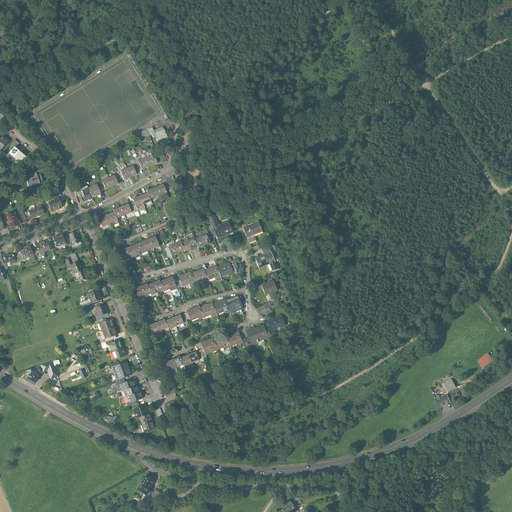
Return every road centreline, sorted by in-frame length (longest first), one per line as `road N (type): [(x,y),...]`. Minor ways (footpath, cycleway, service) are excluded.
road 1 (primary): [(511,378),(392,447),(316,468),(250,471),(129,444),(0,373)]
road 2 (track): [(190,441),(251,425),(366,371),(458,309),(494,274),(511,234)]
road 3 (track): [(185,216),(424,83)]
road 4 (track): [(345,0),(180,119)]
road 5 (track): [(342,254),(325,279),(315,350),(340,363),(395,351)]
road 6 (residential): [(109,286),(231,252),(243,256),(246,288)]
road 7 (track): [(511,213),(424,83)]
road 8 (residential): [(80,216),(168,169),(180,119)]
road 9 (residential): [(80,216),(58,172),(0,114)]
road 10 (residential): [(125,324),(246,288)]
road 11 (residential): [(141,361),(185,350),(249,316)]
